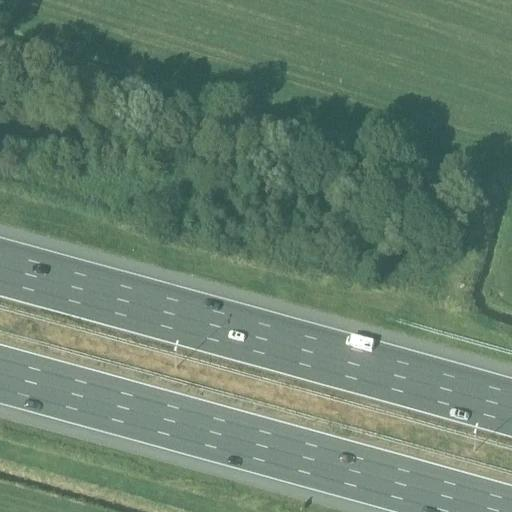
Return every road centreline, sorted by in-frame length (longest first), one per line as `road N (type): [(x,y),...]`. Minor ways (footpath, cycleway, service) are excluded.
road 1 (motorway): [(511,411),(0,269)]
road 2 (motorway): [(0,374),(495,511)]
